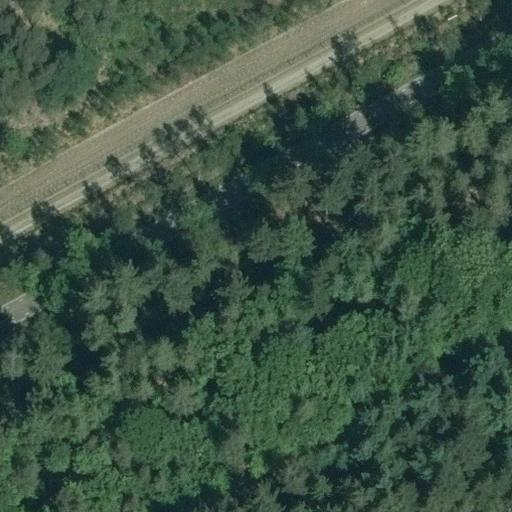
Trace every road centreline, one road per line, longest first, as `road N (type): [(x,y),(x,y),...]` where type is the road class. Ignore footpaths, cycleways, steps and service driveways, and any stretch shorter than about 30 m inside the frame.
road 1 (tertiary): [(0,320),(511,40)]
road 2 (track): [(434,0),(0,239)]
road 3 (track): [(511,340),(199,511)]
